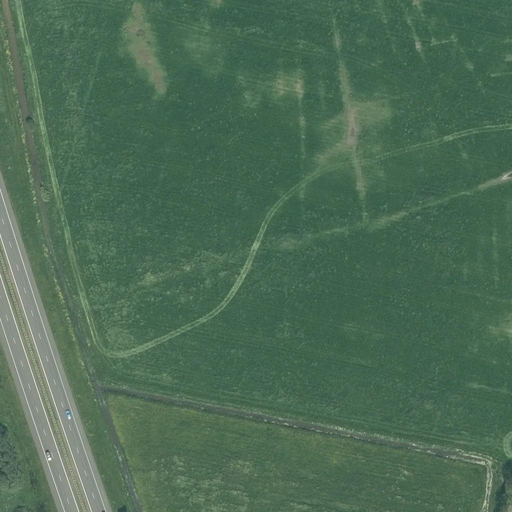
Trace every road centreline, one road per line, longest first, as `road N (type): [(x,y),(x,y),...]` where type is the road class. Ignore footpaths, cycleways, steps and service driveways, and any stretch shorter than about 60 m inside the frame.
road 1 (motorway): [(102,511),(0,205)]
road 2 (motorway): [(0,293),(72,511)]
